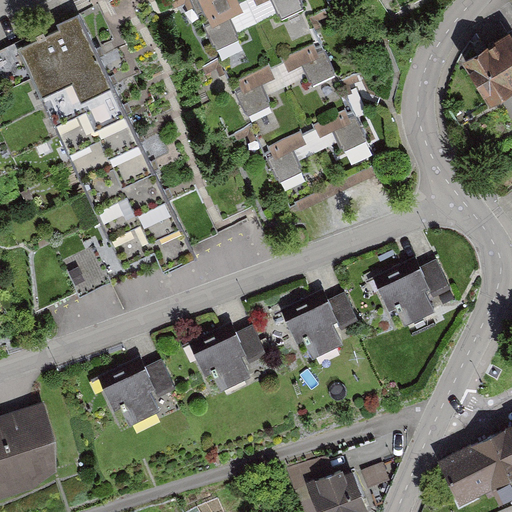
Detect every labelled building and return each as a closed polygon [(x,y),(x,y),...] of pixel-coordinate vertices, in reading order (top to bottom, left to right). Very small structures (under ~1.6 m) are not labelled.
[(190,0),(293,217),(381,175),(298,0),(190,0)] [(58,21),(60,26),(19,47),(124,265),(155,250),(163,267),(196,251),(79,10),(58,21)] [(511,37),(510,34),(459,61),(481,105),(511,89),(511,37)] [(437,256),(422,264),(432,284),(436,293),(451,286),(437,256)] [(73,263),(71,273),(99,278),(101,268),(73,263)] [(422,264),(378,284),(390,309),(397,306),(405,324),(436,309),(425,287),(432,284),(422,264)] [(346,289),(330,296),(340,317),(345,326),(360,318),(346,289)] [(330,296),(287,317),(299,342),(305,338),(314,356),(344,342),(334,320),(340,317),(330,296)] [(253,321),(238,328),(248,349),(252,358),(267,350),(253,321)] [(238,328),(194,349),(206,374),(213,370),(221,388),(252,374),(241,352),(248,349),(238,328)] [(162,356),(147,363),(157,384),(161,393),(176,386),(162,356)] [(147,363),(103,384),(115,409),(122,406),(130,423),(161,409),(150,387),(157,384),(147,363)] [(57,435),(44,399),(0,413),(0,493),(35,482),(56,464),(57,435)] [(511,427),(439,461),(458,501),(511,476),(511,427)] [(344,465),(307,479),(320,511),(362,511),(371,509),(354,466),(346,469),(344,465)]
